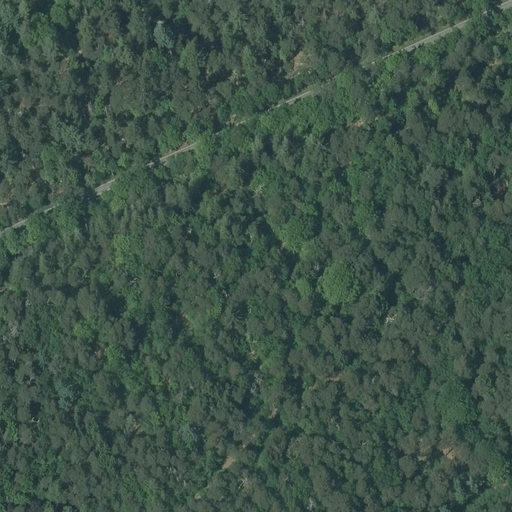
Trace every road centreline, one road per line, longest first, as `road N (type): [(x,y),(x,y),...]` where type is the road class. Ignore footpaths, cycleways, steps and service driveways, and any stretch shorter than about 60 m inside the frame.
road 1 (primary): [(511,5),(0,236)]
road 2 (track): [(510,511),(400,349),(505,280),(511,259)]
road 3 (track): [(400,349),(314,378),(236,434),(193,483),(151,511)]
road 4 (unknown): [(0,82),(92,0)]
